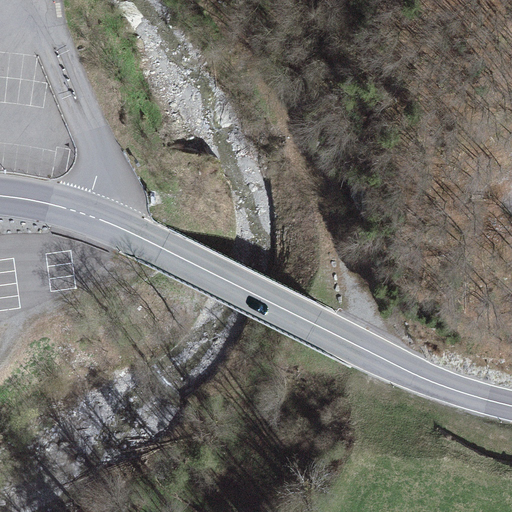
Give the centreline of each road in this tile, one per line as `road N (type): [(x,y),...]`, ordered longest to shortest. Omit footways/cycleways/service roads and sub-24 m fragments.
road 1 (secondary): [(511,406),(395,364),(87,212),(0,195)]
road 2 (track): [(212,0),(296,138),(357,346)]
